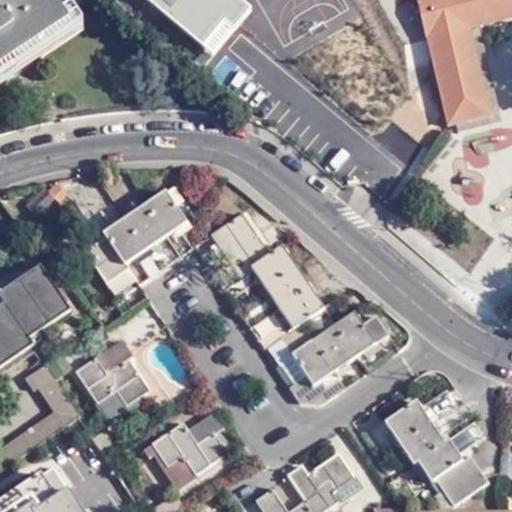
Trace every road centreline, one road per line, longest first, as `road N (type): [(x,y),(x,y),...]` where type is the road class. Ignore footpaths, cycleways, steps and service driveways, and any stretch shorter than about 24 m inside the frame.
road 1 (residential): [(0,174),(82,151),(223,151),(252,163),(456,336),(511,363)]
road 2 (unknown): [(456,336),(286,438),(172,278)]
